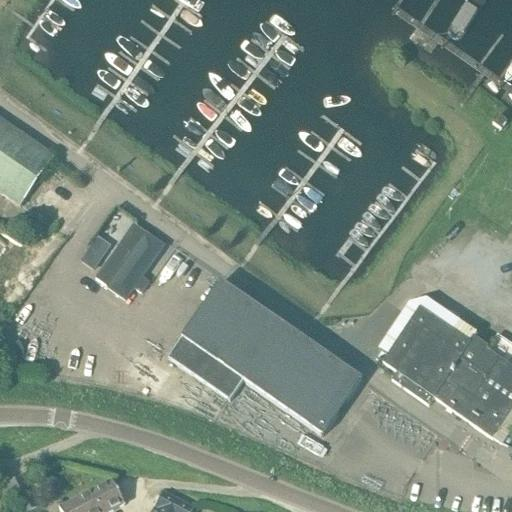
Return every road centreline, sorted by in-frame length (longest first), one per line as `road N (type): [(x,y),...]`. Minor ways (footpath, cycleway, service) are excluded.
road 1 (tertiary): [(327,511),(117,430),(63,417),(0,416)]
road 2 (unknown): [(352,357),(406,291),(422,283),(511,302)]
